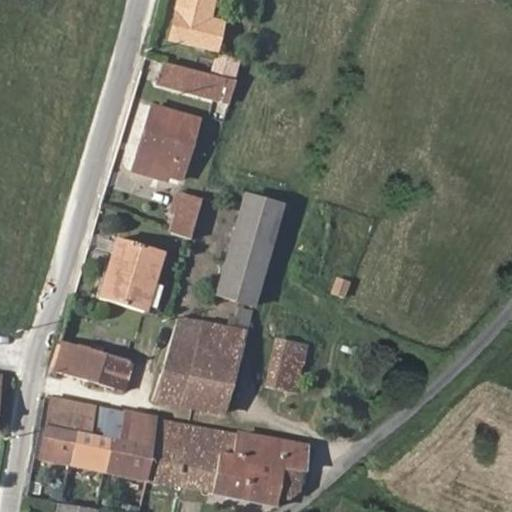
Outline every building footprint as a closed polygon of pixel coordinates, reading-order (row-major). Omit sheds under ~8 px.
[(213,0),(177,0),(175,13),(169,38),(215,48),(220,23),(209,22),(213,0)] [(235,79),(241,58),(206,49),(200,70),(235,79)] [(217,78),(163,63),(157,84),(211,99),(217,78)] [(151,104),(134,161),(164,170),(162,176),(179,182),(198,118),(151,104)] [(175,214),(170,234),(187,240),(199,200),(175,192),(170,212),(175,214)] [(283,206),(246,195),(219,293),(254,303),(283,206)] [(139,313),(149,283),(159,254),(116,238),(96,298),(139,313)] [(339,312),(352,317),(361,288),(323,276),(319,293),(342,300),(339,312)] [(164,288),(149,283),(139,313),(154,318),(164,288)] [(208,323),(246,331),(253,304),(240,301),(235,319),(211,314),(208,323)] [(153,402),(161,404),(222,416),(246,331),(208,323),(178,316),(153,402)] [(312,348),(276,341),(265,386),(298,394),(303,372),(307,372),(312,348)] [(55,349),(49,370),(89,382),(97,350),(63,343),(61,350),(55,349)] [(97,350),(89,382),(124,392),(133,359),(130,359),(130,356),(97,350)] [(38,460),(84,469),(91,440),(101,442),(109,410),(83,405),(49,399),(37,457),(39,457),(38,460)] [(144,481),(157,419),(109,410),(101,442),(91,440),(84,469),(144,481)] [(285,502),(297,494),(301,474),(302,474),(303,468),(308,468),(311,453),(306,452),(308,447),(274,441),(157,419),(144,481),(274,507),(276,500),(285,502)] [(76,506),(55,503),(54,511),(97,511),(98,511),(76,506)]
